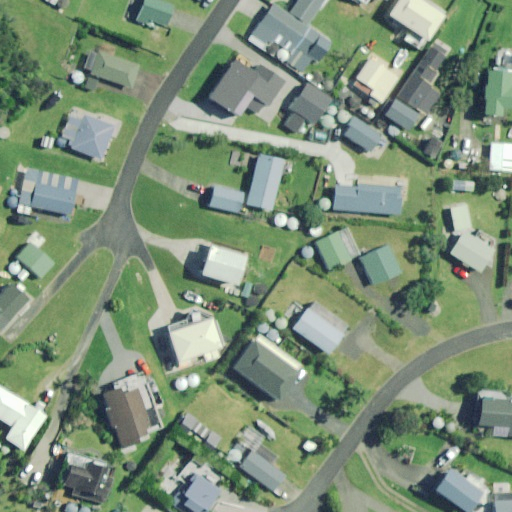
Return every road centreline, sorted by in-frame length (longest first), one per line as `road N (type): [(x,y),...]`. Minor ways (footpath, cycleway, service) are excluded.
road 1 (residential): [(511,332),(449,349),(403,380),(304,511)]
road 2 (residential): [(232,0),(154,120),(116,228)]
